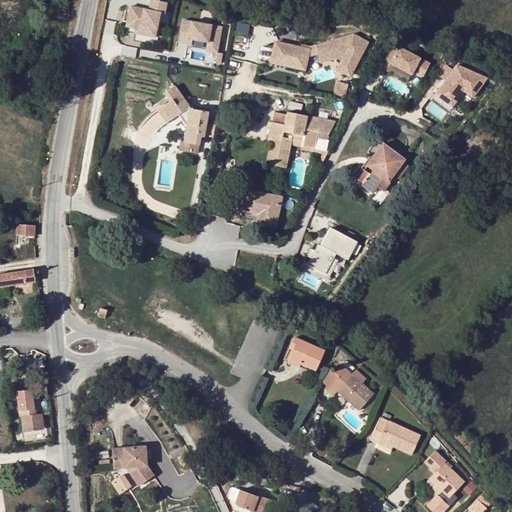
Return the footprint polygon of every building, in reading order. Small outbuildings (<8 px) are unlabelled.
[(130,6),(127,23),(140,25),(138,34),(155,37),(160,12),(165,13),(167,3),(154,0),(150,0),(149,10),(130,6)] [(179,43),(188,44),(188,39),(192,40),(208,43),(218,44),(221,27),(183,20),(179,43)] [(140,25),(127,23),(126,27),(135,29),(135,33),(138,34),(140,25)] [(351,34),(315,44),(317,54),(320,63),(341,58),(335,70),(352,78),(368,41),(351,34)] [(301,46),(274,40),(270,60),(306,68),(308,57),(310,48),(301,46)] [(208,43),(206,51),(217,53),(217,52),(218,44),(208,43)] [(301,44),(301,46),(310,48),(308,57),(317,54),(315,44),(310,45),(301,44)] [(389,47),(382,59),(390,63),(397,51),(389,47)] [(430,63),(399,47),(397,51),(390,63),(412,75),(413,71),(423,76),(430,63)] [(439,71),(448,78),(456,68),(447,61),(439,71)] [(448,78),(438,90),(455,102),(465,91),(473,98),(488,79),(458,65),(456,68),(448,78)] [(335,93),(347,96),(350,83),(339,80),(335,93)] [(177,104),(184,99),(174,86),(164,93),(170,101),(173,99),(177,104)] [(170,101),(162,107),(170,119),(180,113),(187,123),(185,133),(188,134),(187,142),(194,143),(199,144),(201,136),(204,137),(208,111),(190,107),(184,99),(177,104),(173,99),(170,101)] [(170,119),(162,107),(157,109),(166,122),(170,119)] [(271,121),(269,129),(280,131),(279,136),(272,135),(269,144),(266,161),(276,163),(276,165),(286,168),(291,144),(292,138),(302,141),(301,146),(315,148),(318,131),(304,128),(307,115),(288,112),(285,124),(271,121)] [(419,114),(412,125),(425,133),(432,121),(419,114)] [(280,131),(269,129),(266,144),(269,144),(272,135),(279,136),(280,131)] [(188,134),(185,133),(184,141),(180,141),(178,150),(188,152),(190,143),(187,142),(188,134)] [(368,164),(382,145),(376,140),(368,151),(372,154),(362,167),(364,169),(368,164)] [(384,143),(382,145),(368,164),(374,169),(370,173),(364,169),(362,167),(355,175),(364,182),(362,184),(373,192),(378,186),(383,190),(391,181),(388,180),(391,176),(403,161),(405,159),(384,143)] [(328,151),(315,148),(301,146),(301,149),(323,153),(317,164),(321,165),(328,151)] [(403,161),(391,176),(399,183),(412,168),(403,161)] [(281,197),(247,190),(243,210),(259,214),(258,217),(265,218),(264,224),(275,226),(281,197)] [(34,236),(34,225),(16,224),(15,235),(34,236)] [(356,240),(330,226),(321,244),(318,243),(315,250),(313,250),(310,256),(311,257),(307,264),(325,273),(336,252),(347,258),(356,240)] [(307,264),(308,263),(304,261),(302,266),(327,279),(336,260),(333,258),(325,273),(307,264)] [(33,269),(0,274),(0,287),(35,282),(33,269)] [(107,309),(100,307),(97,315),(104,317),(107,309)] [(292,349),(289,357),(307,366),(316,369),(324,350),(293,337),(289,347),(292,349)] [(307,366),(289,357),(287,361),(306,369),(307,366)] [(346,361),(341,365),(349,372),(353,368),(346,361)] [(373,394),(361,383),(351,374),(349,372),(341,365),(334,371),(339,376),(328,388),(327,388),(333,394),(337,389),(359,409),(373,394)] [(339,376),(334,371),(331,367),(325,373),(321,381),(324,384),(328,388),(339,376)] [(351,374),(361,383),(366,378),(355,369),(351,374)] [(30,407),(19,409),(23,432),(44,429),(42,413),(31,415),(30,407)] [(370,439),(378,443),(379,439),(392,446),(411,454),(419,435),(380,417),(370,439)] [(392,446),(379,439),(378,443),(376,447),(389,453),(392,446)] [(146,446),(112,449),(113,469),(126,468),(131,467),(143,484),(154,475),(148,466),(146,446)] [(424,461),(430,466),(434,462),(439,467),(435,472),(429,478),(436,485),(442,491),(438,496),(437,494),(426,505),(432,511),(440,511),(456,496),(452,493),(463,481),(443,463),(445,461),(435,450),(424,461)] [(434,462),(430,466),(435,472),(439,467),(434,462)] [(131,467),(126,468),(139,486),(143,484),(131,467)] [(221,469),(212,475),(212,476),(216,485),(227,479),(221,469)] [(433,488),(436,485),(429,478),(426,481),(433,488)] [(271,511),(275,497),(243,487),(239,503),(253,507),(251,511),(271,511)] [(481,495),(477,499),(486,507),(490,503),(481,495)] [(468,508),(472,511),(483,511),(486,507),(477,499),(468,508)]
